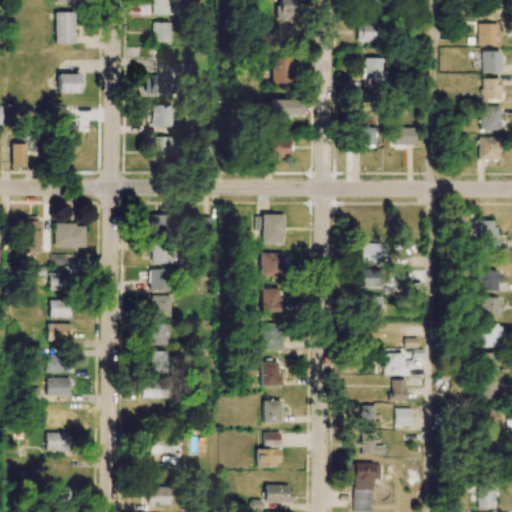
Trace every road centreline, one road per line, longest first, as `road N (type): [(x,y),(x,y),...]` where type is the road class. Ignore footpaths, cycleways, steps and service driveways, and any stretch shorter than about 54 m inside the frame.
road 1 (residential): [(318,511),(325,0)]
road 2 (residential): [(109,511),(113,0)]
road 3 (residential): [(0,186),(511,189)]
